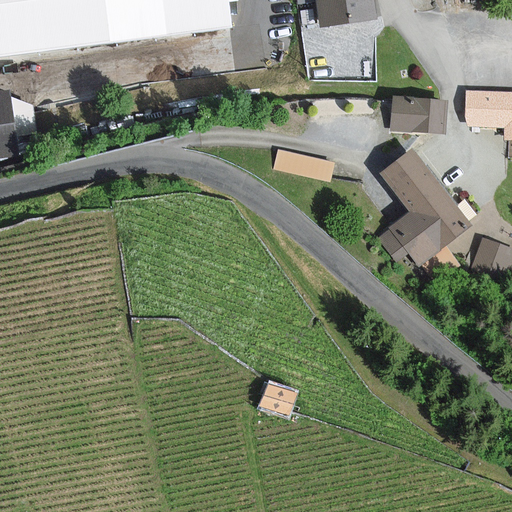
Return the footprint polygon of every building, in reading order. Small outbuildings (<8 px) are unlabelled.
[(0,0),(0,54),(225,26),(221,0),(0,0)] [(319,0),(323,23),(374,15),(371,0),(319,0)] [(0,93),(0,152),(21,150),(12,91),(0,93)] [(511,140),(511,94),(467,93),(466,126),(504,127),(503,140),(511,140)] [(440,135),(442,104),(393,101),(391,128),(415,130),(415,133),(440,135)] [(331,165),(277,152),(274,168),(327,181),(331,165)] [(408,252),(417,264),(432,252),(439,247),(462,230),(406,155),(379,176),(409,215),(378,237),(396,261),(408,252)] [(511,246),(484,229),(465,260),(498,280),(511,257),(511,246)] [(454,266),(442,252),(424,267),(436,281),(454,266)] [(291,395),(265,387),(259,407),(285,415),(291,395)]
